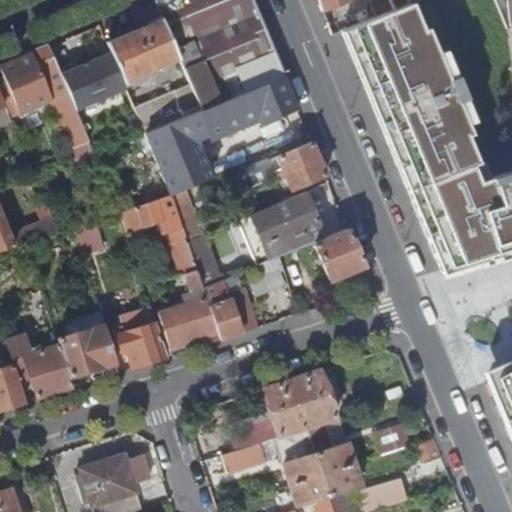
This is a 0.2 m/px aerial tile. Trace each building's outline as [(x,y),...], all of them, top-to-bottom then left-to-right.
[(162,20),(179,60),(189,84),(201,111),(218,104),(201,62),(208,59),(216,79),(221,78),(230,99),(284,77),(252,0),(158,0),(154,2),(162,20)] [(317,0),(322,12),(348,1),(347,0),(317,0)] [(371,5),(376,16),(391,10),(387,0),(379,0),(371,4),(371,5)] [(322,12),(332,35),(341,31),(376,16),(371,5),(353,12),(348,1),(322,12)] [(511,174),(477,186),(470,169),(474,167),(463,140),(468,138),(424,32),(420,34),(407,3),(391,10),(376,16),(341,31),(440,270),(511,248),(511,174)] [(108,43),(124,83),(179,60),(162,20),(108,43)] [(89,142),(49,47),(33,54),(52,99),(77,160),(89,155),(84,144),(89,142)] [(33,54),(0,67),(0,68),(7,85),(3,87),(15,115),(52,99),(33,54)] [(230,99),(218,104),(201,111),(146,134),(145,134),(170,194),(185,188),(211,177),(195,139),(215,131),(218,135),(259,119),(261,125),(298,110),(284,77),(230,99)] [(135,108),(146,134),(201,111),(189,84),(135,108)] [(0,126),(10,123),(0,99),(0,126)] [(311,143),(277,157),(282,169),(276,172),(278,176),(318,159),(311,143)] [(318,159),(278,176),(280,181),(286,178),(290,189),(325,175),(318,159)] [(25,177),(29,187),(38,183),(34,173),(25,177)] [(326,233),(345,225),(327,181),(308,189),(326,233)] [(170,194),(178,218),(192,212),(193,212),(185,188),(170,194)] [(324,238),(304,192),(233,222),(252,268),(277,257),(312,243),(324,238)] [(165,231),(176,266),(172,268),(174,276),(183,273),(194,269),(186,242),(178,218),(170,194),(119,213),(125,233),(165,219),(168,230),(165,231)] [(0,250),(26,243),(59,232),(48,205),(37,209),(42,222),(8,233),(0,215),(0,250)] [(192,212),(178,218),(186,242),(199,236),(192,212)] [(74,227),(83,257),(103,250),(94,221),(74,227)] [(72,228),(62,231),(65,240),(75,237),(72,228)] [(312,243),(328,281),(363,266),(347,229),(324,238),(312,243)] [(194,269),(200,289),(217,282),(200,236),(199,236),(186,242),(194,269)] [(180,295),(182,304),(160,312),(172,348),(193,341),(192,337),(214,330),(200,289),(194,269),(183,273),(188,292),(180,295)] [(200,289),(214,330),(217,341),(254,329),(240,288),(225,293),(221,280),(217,282),(200,289)] [(112,331),(120,353),(125,351),(131,368),(165,357),(149,309),(118,319),(121,329),(115,330),(112,331)] [(85,328),(76,331),(56,338),(58,344),(69,376),(115,362),(99,311),(81,317),(85,328)] [(72,320),(76,331),(85,328),(81,317),(72,320)] [(112,321),(115,330),(121,329),(118,319),(112,321)] [(12,365),(17,382),(29,378),(31,382),(35,381),(40,396),(72,386),(69,376),(58,344),(32,353),(25,334),(4,340),(12,365)] [(0,368),(0,408),(24,401),(17,382),(12,365),(0,368)] [(511,368),(486,382),(511,445),(511,368)] [(262,389),(281,448),(309,439),(311,444),(325,440),(320,424),(334,418),(319,371),(262,389)] [(404,420),(374,429),(381,453),(411,444),(404,420)] [(278,449),(283,465),(314,455),(311,444),(309,439),(281,448),(278,449)] [(220,456),(226,474),(264,462),(258,444),(220,456)] [(314,455),(283,465),(297,507),(314,501),(317,511),(359,511),(358,510),(349,511),(342,492),(359,486),(346,445),(314,455)] [(124,454),(80,468),(82,473),(76,475),(85,503),(91,501),(93,511),(130,511),(141,509),(124,454)] [(362,493),(366,507),(395,498),(391,484),(362,493)] [(0,493),(0,511),(17,511),(10,490),(0,493)]
